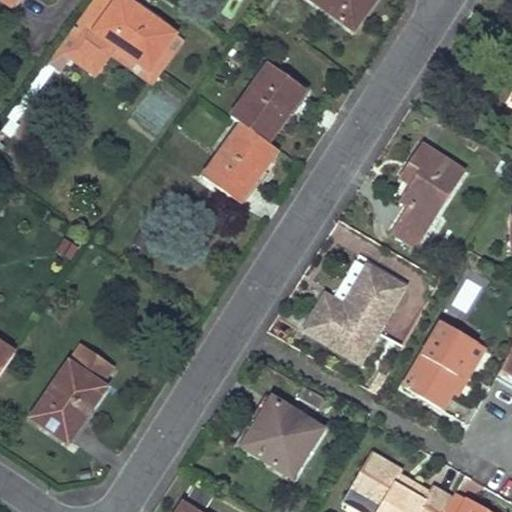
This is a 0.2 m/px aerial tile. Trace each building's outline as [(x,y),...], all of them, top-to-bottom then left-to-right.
[(14,0),(0,0),(0,2),(9,9),(14,0)] [(92,0),(66,35),(77,41),(85,29),(112,47),(147,71),(173,33),(146,14),(133,6),(124,0),(92,0)] [(150,7),(139,0),(136,0),(133,6),(146,14),(150,7)] [(375,0),(307,0),(351,32),(375,0)] [(107,54),(112,47),(85,29),(77,41),(66,35),(56,49),(93,74),(107,54)] [(149,82),(180,38),(173,33),(147,71),(112,47),(107,54),(149,82)] [(304,92),(269,66),(230,118),(240,125),(267,145),(304,92)] [(267,145),(240,125),(203,178),(239,204),(277,152),(267,145)] [(419,148),(407,165),(417,172),(409,186),(399,202),(407,208),(399,219),(424,235),(463,175),(419,148)] [(407,165),(398,179),(409,186),(417,172),(407,165)] [(424,235),(399,219),(390,234),(416,249),(424,235)] [(323,299),(303,331),(357,364),(402,291),(365,269),(341,309),(323,299)] [(441,325),(403,389),(442,412),(451,396),(460,382),(457,380),(477,346),(441,325)] [(0,375),(14,356),(0,345),(0,375)] [(112,369),(79,346),(69,363),(101,386),(112,369)] [(486,351),(477,346),(457,380),(460,382),(451,396),(457,399),(486,351)] [(511,348),(498,371),(511,379),(511,348)] [(101,386),(69,363),(30,419),(68,445),(106,389),(101,386)] [(367,391),(375,395),(384,379),(376,374),(367,391)] [(271,401),(240,448),(289,480),(320,433),(271,401)] [(442,511),(450,500),(433,490),(429,496),(425,503),(395,486),(399,480),(402,475),(371,457),(342,505),(354,511),(442,511)] [(399,480),(395,486),(425,503),(429,496),(399,480)] [(450,500),(442,511),(459,511),(465,503),(452,495),(450,500)] [(481,511),(465,503),(459,511),(481,511)]
